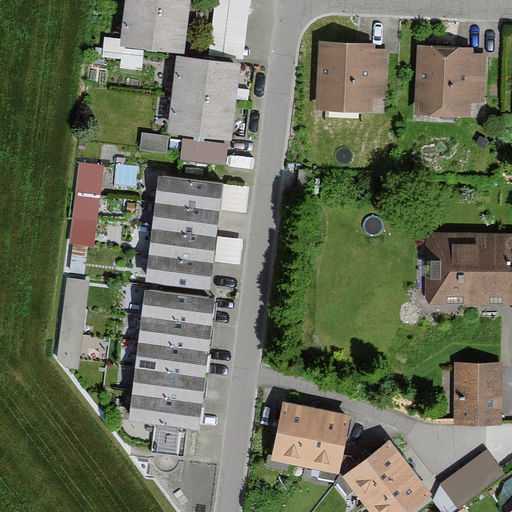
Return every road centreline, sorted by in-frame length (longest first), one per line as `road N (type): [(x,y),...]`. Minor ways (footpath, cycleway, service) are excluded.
road 1 (residential): [(228,511),(289,1)]
road 2 (residential): [(289,1),(511,8)]
